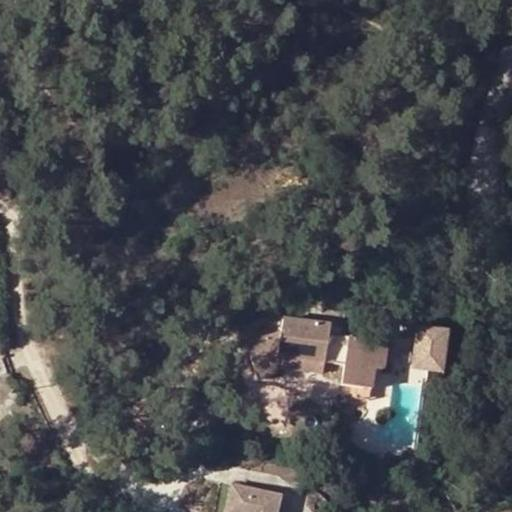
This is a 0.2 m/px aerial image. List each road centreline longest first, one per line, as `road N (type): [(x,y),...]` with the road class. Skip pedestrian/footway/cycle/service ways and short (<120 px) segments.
road 1 (residential): [(114,511),(30,346),(14,222),(0,200)]
road 2 (residential): [(511,74),(483,195)]
